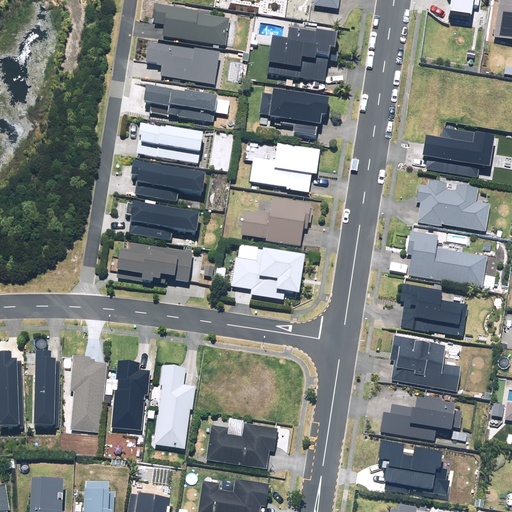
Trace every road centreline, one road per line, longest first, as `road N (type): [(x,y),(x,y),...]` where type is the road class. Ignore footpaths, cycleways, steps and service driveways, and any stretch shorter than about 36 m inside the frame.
road 1 (tertiary): [(341,342),(394,0)]
road 2 (residential): [(83,307),(130,0)]
road 3 (residential): [(83,307),(341,342)]
road 4 (tertiary): [(315,511),(341,342)]
